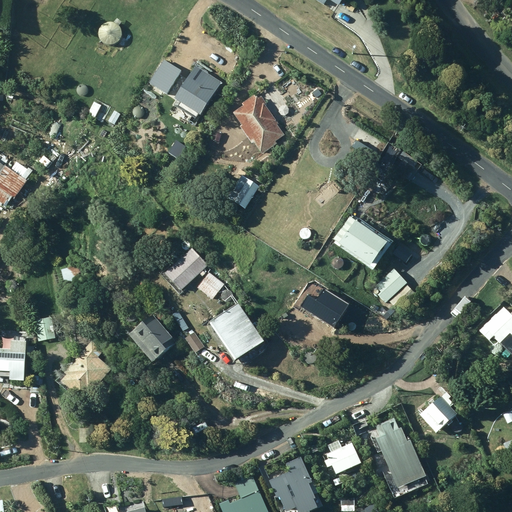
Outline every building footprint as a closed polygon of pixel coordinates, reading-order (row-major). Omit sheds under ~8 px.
[(117,0),(116,2),(131,12),(139,0),(117,0)] [(26,26),(28,28),(30,29),(32,30),(35,30),(37,30),(39,30),(41,29),(43,28),(45,27),(47,25),(48,23),(49,21),(49,19),(49,16),(49,14),(48,12),(47,10),(46,8),(44,6),(42,5),(40,4),(38,4),(35,4),(33,4),(31,5),(29,6),(27,7),(25,9),(24,11),(23,13),(23,15),(23,18),(23,20),(24,22),(25,24),(26,26)] [(149,87),(166,98),(181,74),(164,63),(149,87)] [(175,105),(200,120),(222,83),(197,68),(175,105)] [(254,142),(262,154),(278,144),(276,141),(285,135),(277,124),(278,124),(266,105),(267,104),(261,96),(259,98),(258,96),(256,97),(254,95),(242,103),(244,106),(234,112),(242,125),(240,126),(252,144),(254,142)] [(105,105),(95,100),(88,115),(98,120),(105,105)] [(384,142),(357,125),(350,136),(377,153),(384,142)] [(0,160),(0,201),(9,207),(16,197),(19,199),(31,181),(29,179),(36,170),(31,167),(30,168),(19,162),(14,170),(0,160)] [(246,209),(259,187),(247,179),(234,201),(246,209)] [(339,243),(371,265),(387,242),(356,220),(339,243)] [(193,248),(166,273),(181,290),(208,266),(193,248)] [(61,270),(64,283),(83,279),(77,256),(68,258),(70,267),(61,270)] [(386,303),(408,283),(394,268),(375,286),(381,292),(378,295),(386,303)] [(225,284),(209,272),(197,288),(213,300),(225,284)] [(304,304),(327,331),(346,315),(337,304),(341,301),(336,296),(326,305),(317,294),(304,304)] [(136,302),(144,312),(151,306),(142,297),(136,302)] [(210,322),(237,360),(265,341),(238,302),(210,322)] [(511,350),(511,349),(511,311),(510,314),(503,307),(480,331),(490,340),(493,337),(502,345),(505,343),(511,350)] [(129,335),(152,363),(177,342),(153,315),(129,335)] [(34,321),(38,342),(56,338),(52,317),(34,321)] [(186,338),(196,353),(205,346),(195,332),(186,338)] [(25,381),(27,341),(13,340),(14,338),(3,338),(2,349),(0,348),(0,376),(10,377),(10,380),(25,381)] [(91,341),(64,373),(66,375),(61,381),(82,399),(87,392),(90,395),(112,369),(98,357),(103,351),(91,341)] [(13,395),(1,387),(0,387),(0,401),(7,406),(13,395)] [(452,397),(448,393),(446,395),(445,394),(442,397),(441,396),(420,415),(436,433),(458,414),(451,407),(454,404),(449,399),(452,397)] [(377,439),(399,489),(427,476),(411,440),(407,441),(402,428),(399,429),(394,418),(376,426),(381,437),(377,439)] [(362,463),(356,452),(352,453),(348,445),(327,454),(329,459),(324,461),(328,468),(333,466),(334,468),(328,471),(332,479),(337,476),(337,475),(362,463)] [(314,486),(302,458),(286,465),(289,473),(268,482),(281,511),(318,511),(308,489),(314,486)] [(268,511),(252,475),(235,483),(242,499),(230,504),(228,500),(220,504),(223,511),(268,511)]
